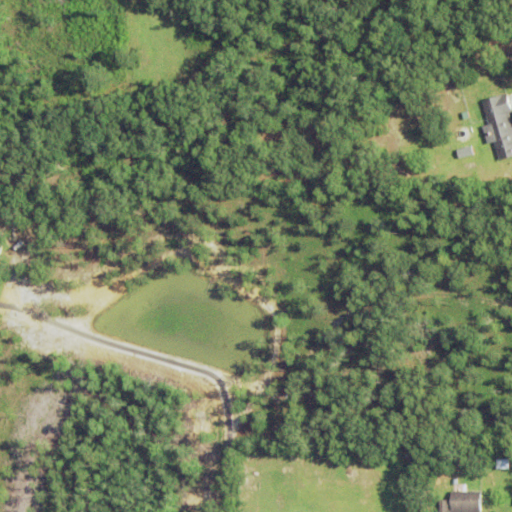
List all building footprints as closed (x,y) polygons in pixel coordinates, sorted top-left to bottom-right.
[(496,145),(489,147),(484,129),(490,127),(483,103),(509,96),(511,105),(511,159),(501,163),(496,145)] [(463,115),(469,113),(471,120),(465,122),(463,115)] [(463,168),(461,160),(460,161),(458,152),(473,148),(475,157),(474,157),(476,165),(463,168)] [(248,488),(249,480),(259,480),(259,488),(248,488)] [(440,511),(440,498),(449,499),(448,507),(451,508),(451,490),(482,491),(481,511),(440,511)]
